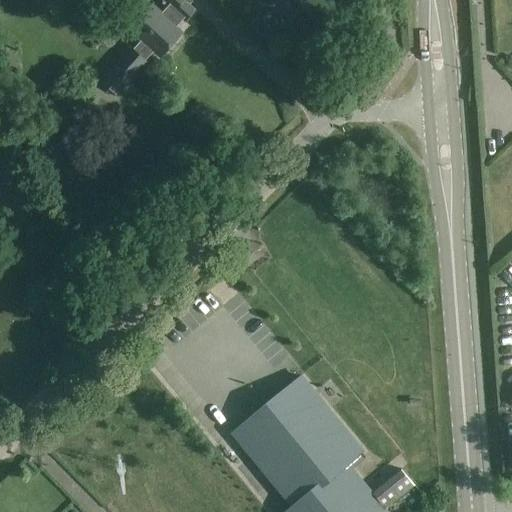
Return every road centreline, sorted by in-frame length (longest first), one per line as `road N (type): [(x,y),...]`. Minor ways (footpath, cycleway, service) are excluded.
road 1 (residential): [(0,445),(328,124),(358,111),(426,106)]
road 2 (unclassified): [(471,511),(455,264)]
road 3 (unknown): [(341,115),(238,37),(210,0)]
road 4 (unclassified): [(426,106),(455,264)]
road 5 (unclassified): [(455,264),(451,104)]
